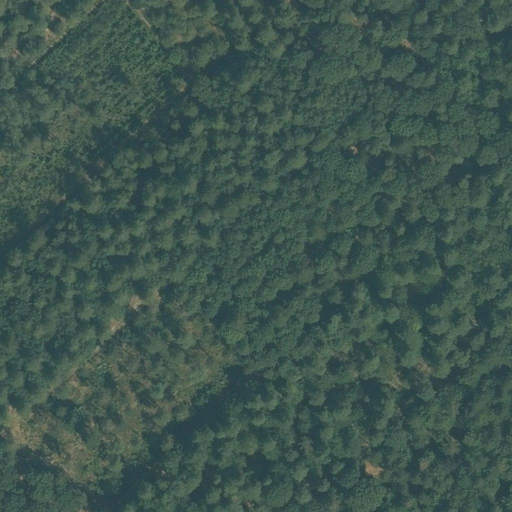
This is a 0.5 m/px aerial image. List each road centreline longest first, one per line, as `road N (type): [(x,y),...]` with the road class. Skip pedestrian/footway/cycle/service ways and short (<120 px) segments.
road 1 (track): [(489,0),(0,435)]
road 2 (track): [(511,139),(110,511)]
road 3 (track): [(297,0),(0,270)]
road 4 (track): [(511,325),(311,511)]
road 5 (track): [(383,0),(511,157)]
road 6 (track): [(109,0),(0,99)]
